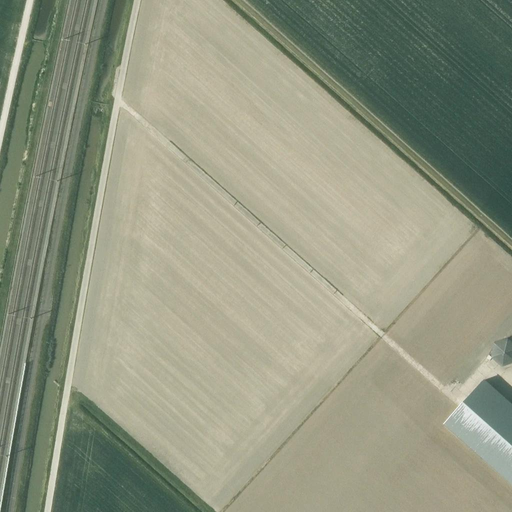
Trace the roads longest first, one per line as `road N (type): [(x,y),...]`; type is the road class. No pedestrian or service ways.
road 1 (track): [(48,511),(138,0)]
road 2 (track): [(117,104),(450,405)]
road 3 (track): [(0,138),(30,0)]
